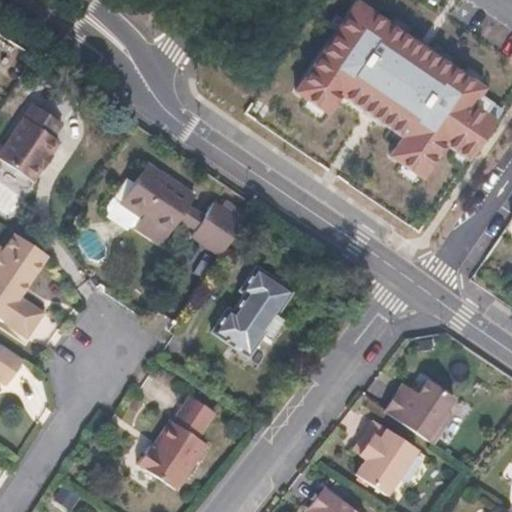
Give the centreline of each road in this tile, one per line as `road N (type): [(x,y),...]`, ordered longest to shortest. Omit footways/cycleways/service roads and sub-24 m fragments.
road 1 (residential): [(416,285),(387,300),(225,511)]
road 2 (tertiary): [(416,285),(181,123)]
road 3 (residential): [(8,511),(78,406),(110,325)]
road 4 (tertiary): [(38,0),(114,51),(139,90),(181,123)]
road 5 (tertiary): [(181,123),(154,58),(82,0)]
road 6 (residential): [(511,165),(437,274),(416,285)]
